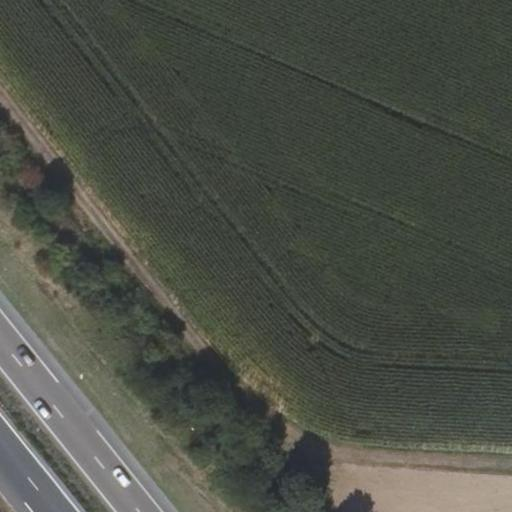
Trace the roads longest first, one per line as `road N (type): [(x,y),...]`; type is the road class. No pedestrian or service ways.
road 1 (track): [(0,102),(249,410),(326,451),(511,463)]
road 2 (trunk): [(140,511),(0,337)]
